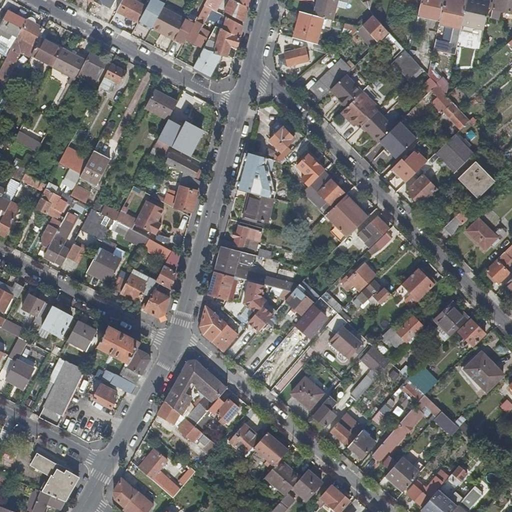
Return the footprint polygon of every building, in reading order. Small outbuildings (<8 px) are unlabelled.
[(115,0),(94,0),(94,1),(111,10),(115,0)] [(123,0),(117,13),(138,24),(147,8),(132,0),(123,0)] [(159,0),(151,0),(147,8),(138,24),(150,30),(152,27),(162,8),(165,3),(159,0)] [(207,0),(204,6),(211,10),(222,15),(225,13),(226,10),(217,5),(219,0),(207,0)] [(225,13),(244,22),(247,8),(230,0),(226,10),(225,13)] [(230,0),(247,8),(249,0),(230,0)] [(318,0),(314,15),(323,18),(333,20),(338,0),(318,0)] [(439,22),(444,0),(421,0),(418,17),(439,22)] [(461,26),(466,3),(453,0),(444,0),(439,22),(439,25),(460,30),(461,26)] [(488,10),(489,4),(474,1),(474,0),(466,0),(466,3),(461,26),(483,31),(488,10)] [(511,0),(489,0),(489,4),(488,10),(491,10),(490,15),(499,17),(500,12),(511,14),(511,3),(511,0)] [(198,18),(186,39),(202,47),(206,38),(198,34),(211,10),(204,6),(198,18)] [(164,36),(174,40),(185,19),(162,8),(152,27),(165,33),(164,36)] [(0,33),(10,39),(13,34),(18,36),(26,21),(8,11),(0,25),(0,33)] [(314,15),(301,12),(294,39),(316,45),(323,18),(314,15)] [(174,40),(174,41),(183,46),(186,39),(198,18),(188,13),(185,19),(174,40)] [(222,15),(216,26),(240,38),(243,26),(222,15)] [(363,25),(379,43),(389,33),(386,30),(373,15),(363,25)] [(18,36),(2,66),(10,71),(20,52),(31,58),(32,55),(41,39),(46,30),(34,25),(28,21),(26,21),(18,36)] [(344,32),(353,35),(360,28),(346,24),(344,32)] [(216,26),(193,69),(209,77),(221,54),(227,56),(229,44),(237,47),(240,38),(216,26)] [(63,50),(41,39),(32,55),(54,66),(62,51),(63,50)] [(309,62),(305,48),(284,55),(288,69),(309,62)] [(74,81),(84,62),(62,51),(54,66),(52,70),(74,81)] [(421,68),(410,56),(405,51),(392,63),(408,80),(421,68)] [(94,84),(106,62),(90,54),(78,77),(94,84)] [(319,101),(350,70),(341,61),(309,91),(319,101)] [(428,76),(437,86),(447,96),(449,87),(433,70),(435,64),(431,63),(428,76)] [(111,64),(98,88),(108,93),(114,83),(115,84),(116,80),(123,83),(127,73),(111,64)] [(346,76),(330,92),(346,109),(362,93),(346,76)] [(432,103),(442,113),(443,112),(453,103),(447,97),(447,96),(437,86),(432,91),(438,97),(432,103)] [(447,97),(453,103),(456,107),(459,104),(462,107),(468,102),(456,89),(447,97)] [(168,121),(178,103),(155,91),(145,109),(168,121)] [(346,109),(341,114),(357,130),(374,113),(371,110),(372,110),(364,102),(367,98),(362,93),(346,109)] [(364,102),(372,110),(375,106),(367,98),(364,102)] [(453,103),(443,112),(448,118),(458,109),(456,107),(453,103)] [(458,109),(448,118),(460,130),(469,121),(460,111),(458,109)] [(377,113),(362,128),(369,135),(370,133),(379,142),(393,129),(377,113)] [(183,129),(168,122),(158,141),(170,147),(190,157),(200,139),(199,138),(202,131),(186,123),(183,129)] [(398,124),(393,129),(379,142),(396,159),(415,140),(398,124)] [(37,151),(42,136),(19,127),(14,142),(37,151)] [(282,152),(294,139),(282,129),(270,141),(282,152)] [(369,135),(378,144),(379,142),(370,133),(369,135)] [(454,135),(438,151),(457,171),(474,154),(454,135)] [(166,154),(170,147),(158,141),(156,144),(154,148),(166,154)] [(109,161),(92,153),(90,157),(107,166),(109,161)] [(266,157),(247,153),(238,190),(251,193),(269,197),(270,190),(266,157)] [(406,159),(404,157),(392,169),(406,183),(425,165),(413,153),(406,159)] [(196,174),(199,169),(171,155),(167,164),(197,180),(200,176),(196,174)] [(314,181),(323,172),(324,171),(308,155),(297,166),(306,175),(301,179),(308,187),(310,185),(314,181)] [(84,169),(81,175),(79,178),(96,186),(107,166),(90,157),(84,169)] [(476,161),(464,173),(468,178),(465,181),(478,194),(493,180),(476,161)] [(18,180),(24,165),(14,162),(9,177),(18,180)] [(74,164),(71,170),(81,175),(84,169),(74,164)] [(343,192),(323,172),(314,181),(310,185),(326,202),(322,206),(328,213),(336,206),(333,203),(343,192)] [(25,174),(21,181),(30,186),(34,179),(25,174)] [(175,209),(192,214),(200,183),(184,174),(175,209)] [(406,193),(421,207),(437,191),(423,176),(406,193)] [(43,193),(45,190),(47,186),(34,179),(30,186),(43,193)] [(0,216),(2,218),(10,204),(3,200),(7,193),(2,190),(4,187),(0,185),(0,216)] [(326,202),(310,185),(308,187),(303,192),(319,210),(322,206),(326,202)] [(74,188),(68,198),(73,200),(83,205),(88,196),(74,188)] [(43,193),(41,198),(42,199),(36,210),(44,214),(50,204),(55,207),(60,198),(45,190),(43,193)] [(269,197),(251,193),(245,218),(266,224),(273,199),(269,197)] [(328,213),(325,216),(347,238),(369,217),(346,195),(336,206),(328,213)] [(159,218),(163,210),(145,201),(134,225),(150,233),(151,232),(155,235),(160,225),(155,223),(158,217),(159,218)] [(94,210),(113,221),(115,222),(119,214),(105,206),(104,207),(95,203),(92,210),(94,210)] [(2,218),(0,222),(0,234),(5,237),(20,209),(10,204),(2,218)] [(74,204),(72,209),(81,214),(84,209),(74,204)] [(102,242),(113,221),(94,210),(92,210),(91,209),(80,230),(102,242)] [(445,228),(453,237),(464,226),(462,224),(470,217),(464,210),(445,228)] [(386,234),(390,230),(385,225),(387,223),(383,219),(381,221),(377,217),(357,237),(359,240),(361,238),(366,243),(372,237),(377,242),(386,234)] [(61,224),(52,219),(48,226),(57,231),(61,224)] [(497,238),(500,240),(506,234),(501,228),(494,235),(479,220),(467,232),(485,250),(491,244),(497,238)] [(62,222),(61,224),(57,231),(48,249),(43,257),(61,267),(64,260),(68,253),(60,249),(71,227),(62,222)] [(57,231),(48,226),(39,244),(48,249),(57,231)] [(235,238),(234,244),(233,247),(236,247),(248,250),(251,239),(259,242),(262,232),(239,226),(236,236),(233,235),(233,238),(235,238)] [(145,248),(149,240),(130,230),(125,239),(145,248)] [(391,238),(386,234),(377,242),(375,244),(380,249),(391,238)] [(347,241),(346,240),(338,248),(342,253),(345,250),(347,253),(354,246),(348,240),(347,241)] [(234,244),(224,241),(222,247),(236,251),(236,247),(233,247),(234,244)] [(259,257),(271,260),(273,249),(261,245),(259,257)] [(511,245),(503,254),(509,261),(511,263),(511,245)] [(84,252),(72,246),(70,250),(77,253),(72,264),(76,266),(84,252)] [(236,251),(222,247),(215,272),(234,277),(245,280),(251,282),(266,286),(294,293),(296,290),(300,286),(236,269),(239,263),(252,267),(255,256),(250,254),(236,251)] [(165,261),(169,252),(163,248),(159,257),(165,261)] [(68,253),(64,260),(72,264),(77,253),(70,250),(68,253)] [(98,251),(87,272),(108,284),(120,262),(98,251)] [(155,283),(171,291),(181,256),(172,251),(155,283)] [(497,260),(503,266),(509,261),(503,254),(497,260)] [(497,260),(486,271),(498,284),(509,273),(503,266),(497,260)] [(353,286),(359,292),(376,277),(364,265),(348,280),(349,281),(343,287),(347,292),(353,286)] [(402,285),(418,302),(435,285),(418,269),(402,285)] [(234,277),(215,272),(209,295),(228,301),(229,294),(232,295),(233,291),(231,290),(232,285),(235,286),(236,282),(233,281),(234,277)] [(128,281),(121,294),(138,302),(141,296),(146,299),(147,297),(154,283),(150,281),(148,283),(131,274),(128,281)] [(116,292),(121,294),(128,281),(121,277),(118,283),(120,284),(116,292)] [(245,303),(258,313),(263,306),(267,302),(263,298),(266,286),(251,282),(245,303)] [(306,293),(316,303),(317,302),(321,297),(304,282),(300,286),(306,293)] [(382,304),(391,296),(385,289),(383,290),(374,282),(357,298),(363,304),(367,300),(372,295),(380,303),(382,304)] [(303,296),(306,293),(300,286),(296,290),(297,291),(288,302),(303,315),(312,304),(303,296)] [(0,312),(3,314),(12,297),(0,290),(0,312)] [(157,318),(164,315),(169,299),(154,292),(151,299),(147,297),(146,299),(145,302),(149,304),(144,312),(157,318)] [(375,308),(380,303),(372,295),(367,300),(375,308)] [(51,309),(52,308),(29,296),(22,309),(36,317),(31,327),(40,331),(42,328),(51,309)] [(317,302),(334,318),(338,314),(321,297),(317,302)] [(216,306),(208,299),(201,326),(204,334),(224,352),(238,335),(227,325),(212,311),(216,306)] [(450,337),(467,320),(451,304),(433,320),(450,337)] [(258,313),(248,323),(259,333),(274,316),(263,306),(258,313)] [(71,320),(51,309),(42,328),(61,338),(71,320)] [(322,322),(326,317),(320,311),(314,316),(311,313),(302,324),(314,334),(323,324),(322,322)] [(348,323),(338,314),(334,318),(327,328),(336,336),(330,344),(348,360),(360,345),(343,329),(348,323)] [(399,350),(424,327),(414,317),(390,340),(399,350)] [(472,346),(485,334),(471,320),(458,332),(472,346)] [(96,333),(77,323),(68,341),(87,351),(96,333)] [(108,328),(97,348),(129,365),(126,371),(140,378),(151,359),(146,355),(137,350),(140,345),(108,328)] [(15,346),(10,356),(17,360),(26,341),(19,338),(15,346)] [(379,342),(373,347),(382,356),(388,350),(379,342)] [(354,393),(359,398),(390,363),(382,356),(373,347),(373,346),(361,360),(374,370),(354,393)] [(486,392),(502,376),(492,367),(494,365),(481,352),(464,370),(486,392)] [(38,417),(57,427),(85,371),(81,369),(60,359),(48,383),(54,386),(38,417)] [(28,365),(17,360),(7,380),(24,389),(33,372),(30,371),(31,370),(27,368),(28,365)] [(220,398),(228,389),(208,372),(196,361),(188,363),(166,401),(195,426),(202,418),(220,398)] [(421,364),(408,377),(425,394),(438,380),(421,364)] [(140,378),(126,371),(122,379),(136,386),(140,378)] [(386,375),(390,382),(398,377),(394,371),(386,375)] [(110,384),(126,392),(130,394),(131,395),(136,386),(122,379),(115,375),(110,384)] [(311,409),(324,393),(306,378),(292,393),(311,409)] [(93,399),(111,409),(116,400),(112,397),(114,392),(100,385),(93,399)] [(416,403),(421,397),(408,385),(402,390),(406,394),(398,402),(404,408),(412,400),(416,403)] [(330,396),(313,416),(326,427),(337,415),(331,409),(338,402),(330,396)] [(425,396),(372,456),(380,463),(389,452),(390,452),(405,436),(403,434),(408,429),(411,431),(425,415),(421,411),(425,407),(433,415),(428,421),(431,424),(436,419),(442,412),(425,396)] [(220,398),(202,418),(207,423),(215,415),(216,416),(218,413),(224,418),(223,420),(226,422),(227,421),(228,421),(239,408),(230,400),(226,404),(220,398)] [(506,414),(511,409),(511,405),(507,400),(499,406),(506,414)] [(166,401),(158,415),(173,423),(194,442),(195,442),(199,445),(201,443),(205,447),(207,446),(213,452),(218,447),(195,426),(166,401)] [(379,411),(385,416),(392,408),(386,403),(379,411)] [(442,412),(436,419),(448,430),(454,423),(442,412)] [(346,414),(331,431),(349,446),(358,436),(352,431),(351,433),(345,428),(346,425),(344,424),(350,418),(346,414)] [(254,447),(261,439),(243,423),(228,440),(247,456),(254,447)] [(358,436),(349,446),(363,458),(376,442),(363,430),(358,436)] [(14,445),(19,436),(10,431),(5,441),(14,445)] [(281,460),(289,450),(268,432),(261,439),(254,447),(270,461),(268,464),(273,469),(278,462),(281,460)] [(424,432),(410,447),(419,455),(433,440),(424,432)] [(154,453),(139,469),(173,498),(180,490),(159,472),(166,463),(154,453)] [(52,496),(65,502),(72,490),(78,477),(36,455),(30,466),(51,477),(48,483),(43,493),(52,496)] [(383,465),(390,472),(397,463),(390,457),(383,465)] [(390,472),(386,476),(404,492),(420,474),(402,458),(397,463),(390,472)] [(290,472),(292,470),(281,460),(278,462),(290,472)] [(266,477),(287,494),(293,488),(301,478),(292,470),(290,472),(278,462),(273,469),(266,477)] [(459,467),(449,479),(457,486),(467,474),(459,467)] [(322,484),(307,471),(301,478),(293,488),(307,501),(322,484)] [(407,494),(423,507),(448,478),(441,472),(427,489),(418,482),(407,494)] [(0,493),(8,479),(3,477),(0,475),(0,493)] [(124,510),(138,493),(122,478),(114,492),(112,495),(114,501),(124,510)] [(39,491),(41,492),(43,493),(48,483),(44,481),(39,491)] [(340,511),(351,501),(332,484),(320,498),(336,511),(340,511)] [(464,500),(458,506),(465,511),(468,511),(483,495),(474,487),(464,500)] [(440,489),(423,510),(425,511),(453,511),(458,506),(464,500),(456,493),(450,500),(442,494),(444,492),(440,489)] [(35,490),(26,511),(44,511),(47,505),(60,511),(65,502),(52,496),(43,493),(41,492),(39,491),(35,490)] [(148,511),(154,506),(139,492),(138,493),(124,510),(125,511),(148,511)] [(280,511),(292,499),(287,494),(271,511),(280,511)] [(230,506),(236,511),(239,507),(233,502),(230,506)]
